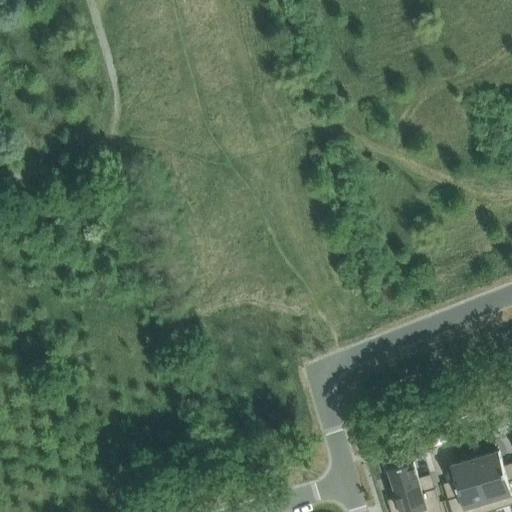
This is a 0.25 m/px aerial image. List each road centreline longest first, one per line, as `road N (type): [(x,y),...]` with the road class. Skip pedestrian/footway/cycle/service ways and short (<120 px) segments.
road 1 (residential): [(511,296),(330,365),(323,394),(350,484)]
road 2 (track): [(336,438),(511,390)]
